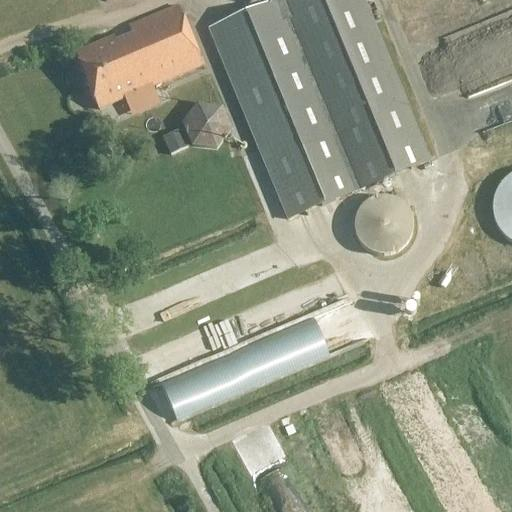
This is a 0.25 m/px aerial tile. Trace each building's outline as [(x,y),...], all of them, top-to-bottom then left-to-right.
[(280,0),(208,30),(265,170),(286,219),(428,160),(361,0),(280,0)] [(98,110),(201,67),(177,11),(129,31),(132,36),(115,42),(113,37),(75,53),(98,110)] [(196,104),(180,125),(191,148),(216,151),(231,131),(222,107),(196,104)] [(180,131),(162,139),(169,156),(187,148),(180,131)] [(511,174),(511,175),(508,177),(505,179),(503,182),(501,184),(498,187),(497,190),(495,193),(494,196),(493,200),(492,203),(492,207),(492,210),(492,214),(492,217),(493,221),(494,224),(496,227),(497,230),(499,233),(501,236),(504,238),(506,240),(509,243),(511,244),(511,174)] [(356,241),(362,249),(371,254),(380,256),(390,255),(398,251),(405,245),(410,236),(411,227),(409,217),(405,209),(398,202),(389,199),(379,198),(370,200),(362,206),(356,213),(353,223),(353,232),(356,241)] [(177,304),(266,271),(259,252),(130,299),(139,326),(179,311),(177,304)] [(350,273),(224,317),(232,338),(357,294),(350,273)] [(355,326),(369,319),(355,294),(301,325),(313,345),(347,326),(342,317),(348,313),(355,326)] [(294,334),(174,374),(184,403),(304,363),(294,334)]
